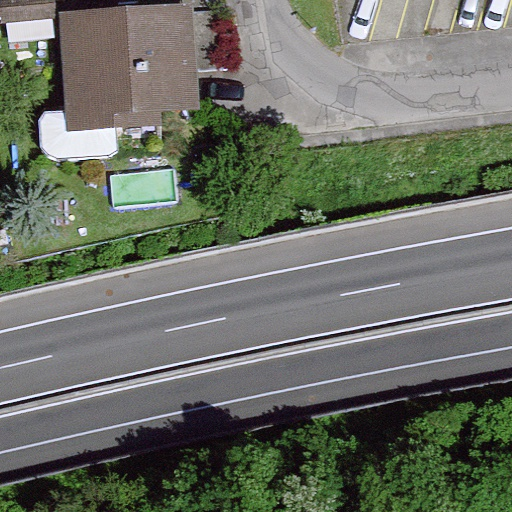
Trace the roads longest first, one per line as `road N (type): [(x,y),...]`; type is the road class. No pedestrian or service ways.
road 1 (motorway): [(0,436),(308,365),(511,330)]
road 2 (motorway): [(511,263),(0,368)]
road 3 (residential): [(511,97),(350,107),(273,32),(267,0)]
